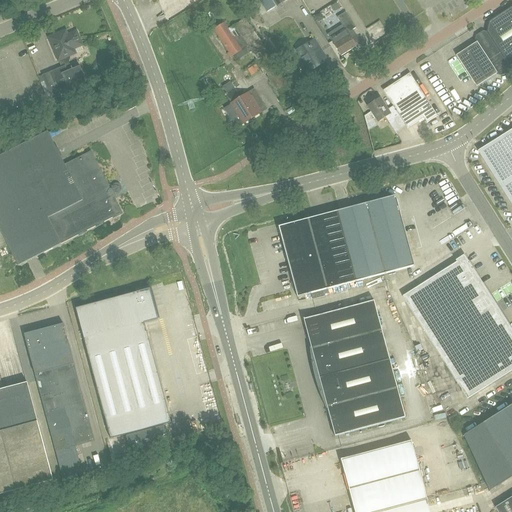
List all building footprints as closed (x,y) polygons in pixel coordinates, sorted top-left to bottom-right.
[(267,0),(272,0),(277,6),(286,0),(246,0),(258,18),(273,8),(267,0)] [(331,6),(335,12),(341,8),(337,2),(331,6)] [(474,40),(476,42),(456,55),(476,87),(496,74),(497,75),(502,76),(509,71),(510,67),(508,64),(511,60),(511,8),(490,23),(489,32),(483,31),(475,36),(474,40)] [(346,31),(331,40),(341,56),(356,46),(361,43),(358,38),(353,30),(356,28),(346,12),(337,17),(342,25),(346,31)] [(324,18),(321,13),(315,16),(319,22),(324,18)] [(243,38),(251,52),(256,60),(255,61),(266,77),(278,69),(245,18),(234,25),(243,38)] [(234,25),(227,29),(223,23),(213,30),(231,57),(233,56),(236,61),(251,52),(243,38),(234,25)] [(84,50),(82,45),(76,32),(64,37),(62,32),(49,38),(58,60),(84,50)] [(314,40),(297,51),(310,71),(322,64),(315,53),(320,50),(314,40)] [(52,99),(60,96),(87,85),(80,66),(67,71),(65,66),(42,75),(52,99)] [(249,70),(252,76),(259,72),(256,66),(249,70)] [(292,89),(282,73),(269,82),(279,98),(292,89)] [(367,124),(376,118),(378,122),(385,117),(395,133),(406,126),(407,128),(423,118),(427,123),(437,116),(410,73),(383,90),(393,106),(387,110),(380,98),(368,106),(371,111),(364,116),(367,124)] [(248,93),(242,97),(237,88),(227,94),(233,103),(231,104),(243,124),(260,113),(257,108),(260,106),(252,95),(250,96),(248,93)] [(0,230),(18,266),(61,244),(113,218),(121,213),(90,153),(65,166),(48,131),(0,155),(0,230)] [(511,132),(481,152),(511,200),(511,132)] [(323,139),(326,149),(333,148),(330,137),(323,139)] [(297,297),(311,294),(313,300),(325,296),(323,291),(327,290),(414,266),(396,196),(278,227),(297,297)] [(511,333),(464,257),(402,296),(467,399),(511,370),(511,333)] [(150,289),(75,309),(110,439),(171,423),(144,323),(158,319),(150,289)] [(303,320),(311,348),(310,348),(310,353),(311,357),(311,361),(312,364),(313,369),(314,374),(315,380),(317,384),(318,390),(321,396),(322,401),(324,405),(326,409),(327,408),(335,437),(405,418),(374,301),(303,320)] [(82,473),(75,446),(94,441),(63,324),(24,334),(63,478),(82,473)] [(0,494),(53,481),(37,422),(27,383),(0,390),(0,494)] [(511,404),(483,423),(463,436),(489,491),(511,476),(511,404)] [(354,511),(379,511),(427,499),(411,441),(341,460),(354,511)] [(511,511),(511,496),(495,507),(498,511),(511,511)] [(430,511),(427,499),(379,511),(430,511)]
